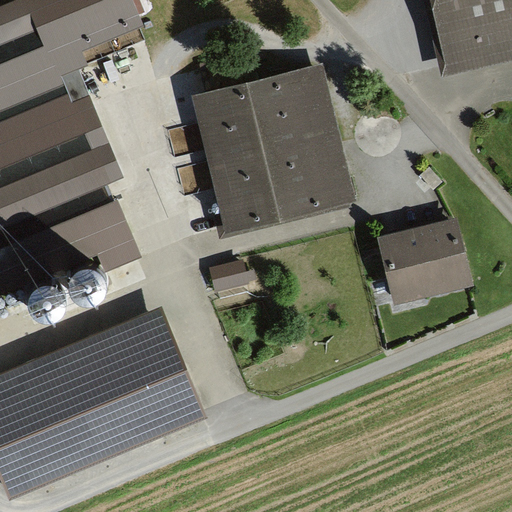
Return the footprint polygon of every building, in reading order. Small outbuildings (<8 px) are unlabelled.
[(131,0),(14,0),(0,6),(0,45),(39,29),(46,46),(0,64),(0,108),(63,82),(67,93),(0,120),(0,166),(87,130),(94,148),(0,187),(0,230),(126,179),(81,71),(149,43),(131,0)] [(511,0),(427,0),(444,73),(511,58),(511,0)] [(316,67),(193,99),(228,236),(351,205),(316,67)] [(120,201),(0,248),(0,295),(98,256),(105,273),(143,258),(120,201)] [(458,214),(380,232),(395,297),(473,279),(458,214)] [(206,413),(164,307),(0,371),(0,474),(7,492),(206,413)]
